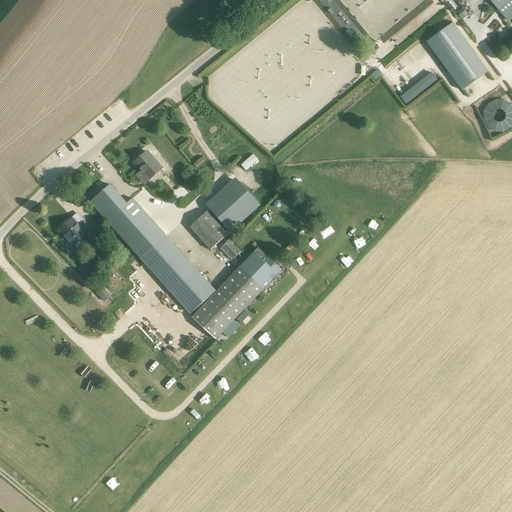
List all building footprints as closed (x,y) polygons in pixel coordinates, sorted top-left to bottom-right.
[(511,0),(490,0),(508,22),(511,18),(511,0)] [(430,39),(427,42),(462,91),(488,72),(468,44),(452,23),(430,39)] [(375,81),(381,76),(377,70),(371,75),(375,81)] [(511,129),(511,118),(511,100),(482,101),(483,130),(511,129)] [(162,168),(148,152),(136,163),(143,171),(137,176),(145,184),(162,168)] [(192,192),(201,185),(194,175),(184,183),(192,192)] [(259,205),(239,183),(209,210),(229,232),(259,205)] [(133,198),(127,203),(122,197),(121,198),(119,196),(117,194),(118,193),(114,188),(110,184),(91,203),(107,221),(108,221),(191,313),(216,291),(133,198)] [(267,221),(272,216),(265,210),(260,215),(267,221)] [(95,231),(79,213),(59,231),(64,237),(60,240),(71,252),(95,231)] [(209,214),(191,229),(212,252),(229,237),(209,214)] [(256,235),(260,230),(252,223),(248,227),(256,235)] [(320,233),(329,236),(332,227),(322,224),(320,233)] [(355,251),(361,245),(355,239),(349,245),(355,251)] [(242,253),(231,241),(223,249),(233,261),(242,253)] [(248,259),(193,317),(216,339),(278,273),(274,270),(255,251),(248,259)] [(312,299),(321,289),(314,282),(304,292),(312,299)] [(105,303),(111,297),(99,283),(92,289),(105,303)] [(241,323),(242,322),(248,316),(249,314),(245,310),(237,319),(241,323)] [(22,366),(17,372),(25,379),(30,373),(22,366)]
